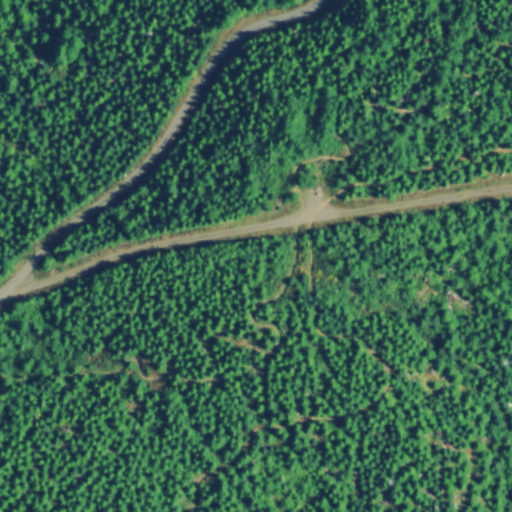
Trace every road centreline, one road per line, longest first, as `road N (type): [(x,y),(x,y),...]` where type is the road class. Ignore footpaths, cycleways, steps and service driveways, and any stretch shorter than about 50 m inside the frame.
road 1 (track): [(0,292),(129,247),(511,186)]
road 2 (track): [(322,0),(236,30),(142,165),(0,289)]
